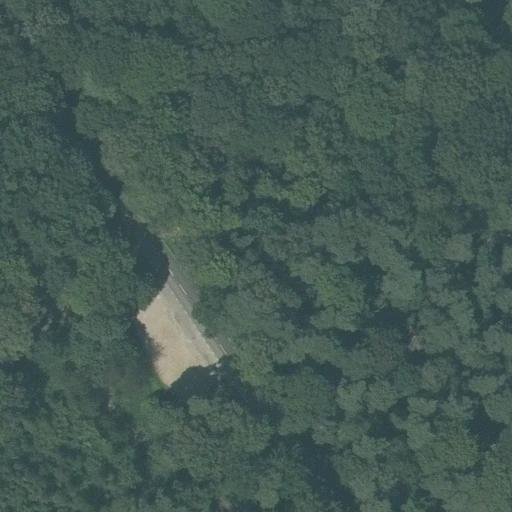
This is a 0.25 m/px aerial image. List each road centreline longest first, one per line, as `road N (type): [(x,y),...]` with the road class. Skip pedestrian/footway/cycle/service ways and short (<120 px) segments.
road 1 (unclassified): [(336,511),(0,14)]
road 2 (unknown): [(511,109),(400,169),(254,147),(205,0)]
road 3 (track): [(511,227),(430,271),(406,273),(215,232),(154,241)]
road 4 (unknown): [(400,169),(388,245),(427,287),(473,363),(483,511)]
road 5 (track): [(0,308),(53,347),(131,438),(230,511)]
road 6 (track): [(0,365),(154,241)]
road 7 (unknown): [(152,239),(115,232),(0,343)]
